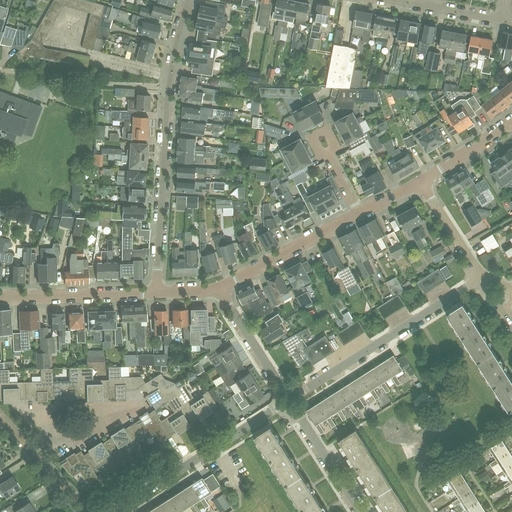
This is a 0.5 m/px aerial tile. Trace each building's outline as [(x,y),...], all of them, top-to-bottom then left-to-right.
[(27,0),(26,0),(25,6),(34,8),(36,2),(27,0)] [(60,0),(53,0),(51,5),(60,11),(63,6),(60,0)] [(76,0),(74,9),(79,10),(82,0),(76,0)] [(85,0),(82,0),(79,10),(84,12),(88,1),(85,0)] [(122,0),(121,0),(112,0),(111,6),(120,8),(122,0)] [(254,0),(241,0),(241,5),(254,8),(256,0),(254,0)] [(270,2),(270,0),(260,0),(260,1),(261,7),(258,25),(269,27),(273,2),(270,2)] [(277,0),(276,8),(275,12),(274,12),(272,18),(279,20),(278,25),(282,26),(287,0),(277,0)] [(297,2),(288,0),(287,0),(282,26),(287,27),(288,21),(293,23),(297,2)] [(88,1),(84,12),(90,13),(104,5),(88,1)] [(171,8),(161,5),(149,2),(147,9),(140,7),(138,14),(149,17),(150,16),(167,21),(171,8)] [(227,16),(224,16),(227,5),(215,2),(214,8),(201,6),(199,17),(216,20),(227,23),(228,18),(227,16)] [(306,25),(307,16),(308,14),(310,4),(299,2),(296,17),(294,28),(293,32),(291,40),(299,42),(301,34),(298,33),(299,29),(300,24),(306,25)] [(328,23),(329,16),(331,6),(317,4),(314,17),(312,28),(311,31),(320,32),(322,22),(328,23)] [(51,5),(48,10),(57,15),(60,11),(51,5)] [(90,13),(88,19),(100,21),(104,5),(90,13)] [(99,25),(111,28),(113,20),(109,19),(112,8),(104,5),(100,21),(99,25)] [(48,10),(45,15),(55,20),(57,15),(48,10)] [(369,28),(370,24),(372,14),(357,11),(354,26),(352,35),(363,37),(363,42),(369,43),(371,29),(369,28)] [(376,15),(372,37),(377,38),(376,43),(382,44),(387,17),(383,16),(383,15),(377,14),(377,15),(376,15)] [(45,15),(42,20),(52,25),(55,20),(45,15)] [(143,17),(137,16),(132,15),(130,22),(141,25),(139,33),(159,38),(160,35),(160,32),(158,31),(159,29),(158,29),(159,25),(160,25),(143,21),(143,17)] [(387,17),(382,44),(387,45),(389,32),(394,33),(397,19),(396,19),(397,18),(391,16),(390,18),(387,17)] [(227,23),(216,20),(199,17),(196,28),(209,30),(208,37),(219,39),(222,28),(224,28),(226,27),(227,23)] [(88,19),(87,24),(98,27),(99,25),(100,21),(88,19)] [(42,20),(40,25),(49,30),(52,25),(42,20)] [(401,20),(397,38),(408,40),(411,22),(401,20)] [(411,22),(408,40),(417,42),(421,24),(411,22)] [(87,24),(86,30),(97,33),(98,27),(87,24)] [(436,27),(435,25),(430,24),(429,25),(428,25),(428,27),(424,26),(424,24),(421,40),(420,39),(418,48),(417,52),(426,54),(429,42),(433,42),(436,27)] [(37,29),(38,27),(34,25),(30,32),(34,34),(37,29)] [(40,25),(38,27),(37,29),(46,35),(49,30),(40,25)] [(108,40),(111,28),(99,25),(98,27),(97,33),(96,37),(105,39),(108,40)] [(5,26),(0,42),(0,44),(11,46),(16,29),(5,26)] [(16,29),(11,46),(12,47),(20,49),(22,47),(24,46),(28,32),(16,29)] [(37,29),(34,34),(44,39),(46,35),(37,29)] [(86,30),(84,36),(95,38),(96,37),(97,33),(86,30)] [(334,44),(341,46),(344,31),(337,30),(334,44)] [(442,30),(439,47),(447,49),(444,62),(449,62),(455,33),(442,30)] [(511,33),(502,31),(499,47),(505,48),(503,59),(500,61),(499,64),(502,67),(511,61),(511,59),(511,33)] [(449,62),(447,72),(452,73),(455,57),(456,51),(464,52),(465,45),(467,35),(455,33),(449,62)] [(34,34),(31,40),(41,44),(44,39),(34,34)] [(84,36),(83,41),(94,44),(95,38),(84,36)] [(319,38),(309,36),(307,48),(317,50),(319,38)] [(473,52),(479,53),(482,38),(471,36),(468,55),(468,60),(465,61),(462,72),(468,73),(470,61),(472,61),(473,52)] [(102,52),(105,39),(96,37),(95,38),(94,44),(93,50),(102,52)] [(494,58),(489,57),(493,40),(482,38),(479,53),(478,59),(484,60),(482,70),(483,72),(491,74),(494,58)] [(130,42),(129,46),(153,53),(155,43),(141,39),(140,44),(130,42)] [(191,55),(215,59),(218,41),(206,39),(205,46),(192,44),(191,55)] [(20,49),(15,54),(15,55),(44,60),(46,48),(41,44),(31,40),(24,46),(22,47),(20,49)] [(83,41),(82,47),(93,50),(94,44),(83,41)] [(358,49),(341,46),(334,44),(326,87),(351,88),(353,76),(358,49)] [(150,63),(153,53),(129,46),(124,45),(123,50),(131,52),(129,59),(135,61),(136,59),(150,63)] [(400,47),(394,45),(390,65),(396,66),(400,47)] [(415,62),(417,52),(418,48),(412,47),(410,60),(415,62)] [(431,70),(435,52),(429,51),(425,69),(431,70)] [(435,52),(431,70),(437,71),(441,54),(435,52)] [(215,59),(191,55),(189,66),(202,68),(201,74),(212,76),(215,59)] [(511,70),(508,66),(500,72),(503,76),(511,70)] [(243,79),(259,82),(261,73),(244,71),(243,79)] [(179,89),(207,93),(214,94),(215,90),(202,87),(202,86),(197,86),(196,87),(198,78),(181,76),(179,89)] [(362,78),(353,76),(351,88),(360,88),(362,78)] [(511,86),(510,84),(500,91),(510,102),(511,100),(511,86)] [(284,88),(264,87),(266,96),(287,97),(300,97),(295,88),(284,88)] [(115,95),(134,96),(134,89),(115,88),(115,95)] [(330,95),(330,96),(331,96),(336,98),(336,97),(339,90),(333,89),(333,88),(331,95),(330,95)] [(341,88),(337,100),(354,101),(365,102),(377,95),(377,94),(376,89),(341,88)] [(194,103),(195,95),(207,97),(207,93),(179,89),(178,97),(186,98),(186,102),(194,103)] [(409,91),(407,91),(408,93),(409,94),(409,95),(409,96),(412,101),(415,99),(416,99),(418,96),(418,92),(417,91),(414,91),(409,91)] [(500,91),(491,98),(500,110),(510,102),(500,91)] [(22,133),(31,136),(41,107),(39,106),(38,107),(32,105),(32,104),(0,92),(0,140),(12,145),(17,133),(21,134),(22,133)] [(128,111),(134,111),(136,111),(136,109),(149,110),(150,95),(137,95),(136,100),(128,100),(128,111)] [(491,98),(483,105),(492,117),(500,110),(491,98)] [(473,122),(470,117),(472,115),(473,117),(475,115),(466,100),(461,99),(452,105),(455,111),(466,127),(467,127),(468,129),(474,125),(473,123),(473,122)] [(320,121),(325,119),(315,101),(305,107),(315,126),(322,123),(320,121)] [(213,107),(194,106),(184,105),(185,106),(185,109),(183,109),(183,110),(182,112),(182,115),(183,117),(183,118),(199,119),(200,114),(213,115),(213,114),(223,115),(224,110),(213,109),(213,107)] [(303,130),(308,128),(309,130),(315,126),(305,107),(294,112),(303,130)] [(445,119),(446,118),(451,126),(454,124),(459,132),(466,127),(455,111),(449,115),(445,109),(440,112),(445,119)] [(112,110),(111,119),(125,120),(124,126),(148,128),(148,117),(133,116),(134,111),(128,111),(112,110)] [(436,146),(440,144),(440,145),(445,142),(444,141),(445,140),(438,128),(442,125),(438,120),(430,125),(421,111),(417,113),(422,123),(436,146)] [(337,126),(335,127),(339,134),(358,123),(364,121),(361,116),(356,119),(353,113),(335,122),(337,126)] [(417,113),(413,116),(417,126),(420,131),(414,135),(417,144),(420,142),(427,152),(428,151),(429,152),(433,149),(433,148),(436,146),(422,123),(417,113)] [(251,127),(264,129),(262,118),(252,117),(251,127)] [(182,124),(182,132),(192,133),(198,133),(198,134),(198,133),(205,134),(205,129),(211,130),(211,128),(222,130),(222,129),(223,123),(212,122),(211,122),(212,122),(211,122),(193,120),(183,120),(184,120),(184,124),(182,124)] [(267,124),(264,123),(265,131),(278,135),(280,128),(267,124)] [(344,139),(346,143),(356,138),(359,144),(371,137),(368,132),(364,134),(358,123),(339,134),(342,140),(344,139)] [(104,125),(95,125),(95,139),(104,139),(104,125)] [(123,126),(122,138),(132,139),(132,138),(147,139),(147,137),(149,137),(149,130),(147,130),(148,128),(124,126),(123,126)] [(375,135),(369,139),(376,151),(382,148),(375,135)] [(415,144),(412,136),(404,139),(408,147),(415,144)] [(210,152),(210,147),(210,146),(204,145),(203,146),(196,146),(196,138),(189,138),(179,137),(178,149),(210,152)] [(396,162),(389,166),(397,180),(408,174),(395,150),(392,139),(384,143),(391,156),(393,155),(396,162)] [(302,145),(300,140),(282,150),(288,160),(308,150),(304,144),(302,145)] [(127,149),(126,155),(146,156),(146,151),(148,151),(148,145),(147,145),(147,144),(130,143),(130,149),(127,149)] [(365,143),(360,146),(366,156),(371,153),(365,143)] [(399,148),(395,150),(408,174),(419,168),(414,159),(411,153),(404,157),(399,148)] [(221,158),(222,153),(214,152),(210,152),(178,149),(178,161),(204,163),(204,156),(209,157),(209,156),(221,158)] [(289,180),(304,172),(302,167),(311,162),(309,157),(311,156),(308,150),(288,160),(292,169),(285,173),(289,180)] [(511,155),(509,151),(500,157),(509,170),(511,167),(511,155)] [(107,154),(107,160),(130,161),(129,167),(145,168),(145,167),(147,167),(147,161),(146,161),(146,156),(126,155),(121,155),(107,154)] [(511,173),(509,170),(500,157),(491,164),(496,171),(492,174),(501,187),(511,179),(511,173)] [(386,186),(382,177),(378,171),(371,159),(361,164),(367,176),(362,180),(361,179),(360,180),(363,185),(362,186),(367,194),(373,191),(374,193),(386,186)] [(266,162),(252,161),(251,170),(265,171),(266,162)] [(196,167),(189,166),(179,166),(180,166),(180,168),(179,168),(179,170),(177,171),(177,174),(178,175),(178,177),(205,178),(206,174),(220,175),(220,169),(207,168),(196,167)] [(465,168),(456,174),(464,189),(470,185),(475,194),(479,191),(465,168)] [(145,174),(138,173),(138,171),(117,170),(117,176),(126,177),(126,184),(144,186),(145,174)] [(257,174),(256,181),(269,182),(270,175),(257,174)] [(456,174),(446,180),(455,195),(455,194),(460,203),(465,200),(459,192),(464,189),(456,174)] [(338,204),(339,203),(333,190),(338,188),(332,176),(326,178),(329,183),(318,189),(329,209),(331,208),(332,210),(339,206),(338,204)] [(271,180),(271,190),(274,188),(280,185),(276,178),(271,180)] [(203,193),(204,188),(209,189),(209,181),(205,180),(205,182),(178,181),(179,181),(179,183),(178,183),(178,185),(176,186),(176,189),(177,190),(177,191),(203,193)] [(212,181),(212,189),(224,190),(224,182),(212,181)] [(280,185),(274,188),(278,197),(284,194),(280,185)] [(128,201),(134,201),(144,202),(144,200),(145,200),(146,194),(144,194),(145,189),(135,188),(120,187),(120,193),(122,193),(122,200),(128,201)] [(312,202),(318,214),(320,213),(321,216),(328,212),(327,210),(329,209),(318,189),(308,194),(306,189),(300,192),(306,204),(312,202)] [(72,190),(71,201),(79,201),(81,201),(82,192),(79,192),(79,191),(72,190)] [(476,196),(484,209),(494,203),(486,190),(476,196)] [(284,194),(298,222),(310,215),(301,197),(294,201),(289,191),(284,194)] [(283,220),(287,227),(298,222),(284,194),(278,197),(282,205),(285,204),(287,209),(274,216),(277,224),(281,222),(281,221),(283,220)] [(198,209),(199,197),(191,197),(187,197),(187,203),(187,208),(198,209)] [(232,201),(216,200),(217,208),(223,208),(233,208),(232,201)] [(266,250),(278,243),(271,229),(278,225),(277,224),(274,216),(269,207),(269,203),(263,205),(263,216),(265,216),(265,219),(264,220),(265,227),(256,232),(266,250)] [(473,204),(463,210),(473,226),(482,220),(473,204)] [(145,207),(135,206),(122,205),(121,213),(111,213),(111,211),(99,210),(99,219),(110,220),(123,220),(123,218),(144,220),(144,217),(146,216),(146,214),(145,213),(145,211),(143,211),(144,207),(145,207)] [(416,207),(407,212),(425,246),(428,244),(424,237),(426,235),(419,223),(423,220),(416,207)] [(479,208),(477,209),(482,218),(491,212),(490,210),(479,208)] [(407,212),(397,217),(405,230),(409,228),(416,241),(420,249),(425,246),(407,212)] [(34,216),(29,228),(40,232),(44,220),(34,216)] [(72,228),(74,218),(61,217),(60,220),(59,224),(72,228)] [(59,224),(60,220),(52,218),(49,227),(57,230),(59,224)] [(74,218),(72,228),(71,232),(81,234),(85,218),(74,218)] [(377,218),(368,223),(382,249),(386,247),(381,236),(385,234),(377,218)] [(122,262),(120,262),(120,268),(120,278),(144,277),(147,274),(148,262),(148,260),(144,260),(144,255),(148,255),(149,248),(142,248),(142,249),(132,249),(132,238),(132,226),(137,226),(137,221),(122,221),(122,226),(122,262)] [(206,255),(206,244),(205,228),(204,228),(204,222),(199,223),(199,235),(200,234),(200,244),(201,256),(202,256),(207,271),(220,267),(215,252),(206,255)] [(257,251),(252,242),(255,240),(255,239),(252,222),(244,227),(247,232),(239,236),(242,242),(239,244),(246,257),(257,251)] [(368,223),(359,228),(367,243),(371,241),(377,252),(382,249),(368,223)] [(357,229),(348,234),(368,273),(373,271),(360,247),(365,244),(357,229)] [(394,231),(387,235),(393,245),(400,242),(394,231)] [(226,264),(237,260),(234,251),(236,251),(234,243),(227,245),(224,233),(213,237),(216,248),(221,247),(226,264)] [(348,234),(339,239),(347,254),(351,252),(364,276),(368,273),(348,234)] [(481,241),(487,252),(499,245),(492,234),(481,241)] [(511,241),(511,244),(503,250),(511,263),(511,237),(510,239),(511,241)] [(0,262),(12,264),(13,253),(6,252),(7,248),(10,247),(11,244),(9,241),(0,238),(0,240),(0,262)] [(106,251),(107,278),(118,278),(117,262),(112,262),(112,240),(107,240),(107,251),(106,251)] [(393,245),(389,247),(395,258),(405,252),(400,242),(393,245)] [(185,252),(186,275),(199,274),(198,250),(191,251),(191,243),(185,243),(185,252)] [(11,266),(11,281),(24,281),(25,267),(30,267),(30,262),(31,253),(30,253),(30,248),(22,247),(22,266),(11,266)] [(179,247),(173,247),(174,275),(186,275),(185,252),(179,252),(179,247)] [(345,268),(339,256),(334,247),(329,250),(328,249),(324,251),(324,252),(323,253),(330,267),(336,264),(340,271),(338,272),(346,288),(357,282),(349,266),(345,268)] [(41,264),(36,264),(37,281),(47,280),(45,248),(40,248),(41,264)] [(53,248),(45,248),(47,280),(57,280),(56,264),(58,264),(57,255),(53,252),(53,248)] [(442,248),(431,254),(433,259),(436,258),(443,254),(445,253),(442,248)] [(70,271),(64,272),(65,284),(77,283),(76,260),(76,256),(79,256),(79,250),(73,251),(73,256),(69,256),(69,264),(70,271)] [(101,262),(96,262),(96,278),(107,278),(106,251),(100,251),(101,262)] [(487,252),(479,257),(490,268),(492,267),(491,265),(494,263),(487,252)] [(452,253),(447,256),(445,258),(445,259),(445,260),(447,263),(447,262),(448,264),(451,262),(456,259),(452,254),(452,253)] [(417,260),(414,254),(408,257),(411,263),(417,260)] [(436,258),(433,259),(435,263),(445,259),(445,258),(443,254),(436,258)] [(82,260),(76,260),(77,283),(88,283),(87,264),(82,264),(82,260)] [(301,264),(300,262),(299,263),(298,260),(286,266),(288,269),(287,270),(295,285),(291,288),(302,309),(313,303),(304,286),(311,283),(309,279),(306,273),(311,271),(306,262),(301,264)] [(440,269),(446,279),(452,275),(446,265),(440,269)] [(438,270),(433,273),(439,283),(445,280),(438,270)] [(433,273),(428,276),(434,286),(439,283),(433,273)] [(289,292),(284,283),(279,274),(267,280),(273,292),(266,295),(269,301),(272,308),(283,302),(280,296),(289,292)] [(428,276),(423,279),(429,289),(434,286),(428,276)] [(423,279),(418,282),(424,293),(429,289),(423,279)] [(260,288),(256,290),(253,284),(237,291),(241,299),(238,301),(249,319),(258,315),(260,318),(273,310),(272,308),(269,301),(267,302),(260,288)] [(394,297),(398,295),(404,291),(400,284),(390,289),(394,297)] [(398,295),(394,297),(393,298),(399,308),(404,305),(398,295)] [(393,298),(388,302),(394,312),(399,308),(393,298)] [(388,302),(383,305),(389,315),(394,312),(388,302)] [(463,304),(447,314),(463,338),(479,328),(463,304)] [(145,305),(133,306),(136,346),(143,346),(143,328),(139,328),(139,321),(146,321),(145,305)] [(383,305),(378,308),(384,318),(389,315),(383,305)] [(133,306),(120,306),(121,322),(128,322),(128,337),(129,337),(129,343),(134,342),(134,346),(136,346),(133,306)] [(189,325),(190,339),(190,345),(200,345),(199,331),(207,331),(207,309),(204,309),(204,307),(197,307),(197,309),(190,310),(191,324),(189,324),(189,325)] [(10,310),(1,310),(3,341),(7,341),(7,334),(11,334),(10,310)] [(169,324),(167,324),(166,310),(155,311),(155,334),(164,334),(165,345),(170,345),(169,334),(169,324)] [(173,321),(169,321),(169,324),(169,334),(173,333),(173,326),(183,325),(184,339),(190,339),(189,325),(187,325),(187,310),(173,310),(173,321)] [(38,328),(38,321),(38,311),(20,311),(21,328),(20,328),(20,334),(20,340),(28,340),(27,337),(31,337),(31,329),(38,328)] [(64,313),(62,313),(61,311),(57,311),(56,313),(50,313),(51,329),(58,328),(59,342),(65,342),(64,313)] [(82,312),(75,313),(74,311),(71,311),(70,313),(68,313),(69,328),(76,328),(77,342),(85,342),(84,327),(83,327),(82,312)] [(114,311),(101,312),(102,328),(104,328),(104,342),(111,341),(110,328),(115,328),(114,311)] [(284,331),(280,325),(285,321),(279,311),(263,321),(266,327),(261,330),(268,342),(284,331)] [(101,312),(88,312),(89,334),(94,334),(94,342),(100,342),(100,328),(102,328),(101,312)] [(358,321),(353,324),(359,334),(364,331),(358,321)] [(353,324),(348,327),(354,337),(359,334),(353,324)] [(348,327),(343,330),(349,341),(354,337),(348,327)] [(479,328),(463,338),(478,363),(494,353),(479,328)] [(49,368),(48,352),(47,337),(47,329),(39,330),(40,352),(35,352),(36,369),(49,368)] [(325,336),(307,348),(303,340),(309,336),(305,329),(296,334),(295,333),(283,341),(299,365),(310,358),(314,363),(334,350),(325,336)] [(343,330),(337,334),(344,344),(349,341),(343,330)] [(219,352),(216,347),(221,344),(219,340),(210,340),(210,351),(206,354),(215,368),(236,354),(231,345),(220,352),(219,352)] [(494,353),(478,363),(494,387),(510,377),(494,353)] [(224,382),(236,374),(233,369),(242,363),(236,354),(215,368),(220,376),(224,382)] [(125,367),(138,366),(137,355),(124,356),(125,367)] [(137,355),(138,366),(147,366),(154,366),(153,355),(137,355)] [(167,355),(153,355),(154,366),(171,365),(171,356),(167,356),(167,355)] [(394,355),(382,362),(392,377),(397,385),(401,383),(395,375),(403,370),(394,355)] [(87,368),(92,367),(105,367),(104,356),(86,357),(87,368)] [(382,362),(371,369),(381,384),(386,392),(390,390),(384,382),(392,377),(382,362)] [(109,397),(108,380),(93,380),(92,367),(87,368),(80,368),(81,398),(87,398),(87,401),(102,400),(102,398),(109,397)] [(145,383),(141,377),(121,377),(120,367),(108,367),(108,380),(109,397),(115,397),(115,399),(125,399),(125,390),(136,390),(145,383)] [(75,398),(81,398),(80,368),(68,368),(69,381),(53,382),(53,396),(65,396),(65,401),(75,401),(75,398)] [(53,396),(53,382),(53,369),(40,369),(41,382),(25,382),(25,400),(32,399),(32,397),(37,397),(37,402),(47,401),(47,399),(54,399),(53,396)] [(371,369),(360,376),(370,391),(375,399),(379,397),(373,389),(381,384),(371,369)] [(18,400),(25,400),(25,382),(9,383),(9,370),(0,370),(0,400),(3,400),(3,403),(18,402),(18,400)] [(198,377),(194,371),(190,374),(186,377),(190,382),(191,381),(198,377)] [(181,393),(178,388),(175,383),(166,389),(161,381),(164,379),(160,373),(145,383),(147,383),(153,392),(145,397),(150,406),(152,405),(155,410),(167,402),(177,396),(181,393)] [(240,390),(254,382),(248,373),(239,379),(236,374),(224,382),(227,387),(231,384),(231,387),(234,392),(237,392),(240,390)] [(360,376),(350,383),(359,398),(364,406),(368,404),(362,396),(370,391),(360,376)] [(511,380),(510,377),(494,387),(510,412),(511,410),(511,380)] [(237,392),(232,395),(241,409),(263,396),(260,390),(254,382),(240,390),(237,392)] [(350,383),(339,390),(348,405),(354,413),(357,411),(352,403),(359,398),(350,383)] [(184,384),(178,388),(181,393),(177,396),(193,421),(198,418),(199,420),(212,412),(211,409),(217,406),(207,391),(194,400),(184,384)] [(339,390),(328,397),(337,412),(343,420),(346,418),(341,410),(348,405),(339,390)] [(177,396),(167,402),(174,413),(161,421),(170,436),(176,432),(177,434),(190,426),(189,424),(193,421),(177,396)] [(317,404),(326,419),(332,427),(335,425),(330,417),(337,412),(328,397),(317,404)] [(317,404),(306,411),(321,434),(324,432),(319,424),(326,419),(317,404)] [(170,436),(161,421),(154,410),(148,414),(147,412),(138,417),(141,421),(137,424),(136,422),(130,425),(139,440),(153,432),(160,442),(170,436)] [(126,449),(139,440),(130,425),(124,429),(123,427),(110,435),(111,437),(106,441),(123,466),(133,459),(126,449)] [(271,426),(255,436),(270,461),(286,451),(271,426)] [(356,429),(339,440),(357,469),(374,458),(356,429)] [(502,440),(483,453),(484,456),(491,452),(496,460),(489,464),(509,451),(502,440)] [(89,452),(83,455),(93,470),(106,462),(113,472),(123,466),(106,441),(102,443),(100,441),(87,450),(89,452)] [(93,470),(83,455),(80,451),(75,454),(74,452),(65,458),(67,461),(60,465),(72,477),(79,472),(86,483),(88,482),(92,487),(103,480),(100,474),(97,476),(93,470)] [(286,451),(270,461),(286,486),(302,475),(286,451)] [(511,455),(509,451),(489,464),(491,467),(498,463),(503,471),(511,464),(511,455)] [(374,458),(357,469),(375,497),(392,486),(374,458)] [(511,464),(503,471),(496,475),(498,478),(505,474),(509,481),(511,479),(511,464)] [(458,468),(438,481),(440,484),(447,480),(452,488),(465,479),(458,468)] [(302,475),(286,486),(302,510),(318,500),(302,475)] [(490,479),(487,475),(479,480),(482,484),(490,479)] [(6,498),(11,494),(20,489),(12,477),(0,484),(0,491),(2,490),(6,498)] [(201,477),(190,485),(200,500),(205,508),(209,506),(203,497),(211,492),(201,477)] [(452,488),(445,492),(447,495),(454,491),(459,499),(472,490),(465,479),(452,488)] [(511,479),(509,481),(503,485),(505,488),(511,484),(511,479)] [(190,485),(179,491),(189,506),(192,511),(197,511),(193,504),(200,500),(190,485)] [(408,511),(392,486),(375,497),(384,511),(408,511)] [(459,499),(452,503),(454,506),(461,502),(465,509),(479,501),(472,490),(459,499)] [(179,491),(168,499),(176,511),(181,511),(189,506),(179,491)] [(221,495),(213,501),(219,511),(220,511),(228,507),(221,495)] [(176,511),(168,499),(158,505),(161,511),(176,511)] [(325,511),(318,500),(302,510),(302,511),(325,511)] [(479,501),(465,509),(461,511),(485,511),(486,511),(479,501)] [(11,505),(0,511),(34,511),(28,503),(15,511),(11,505)]
